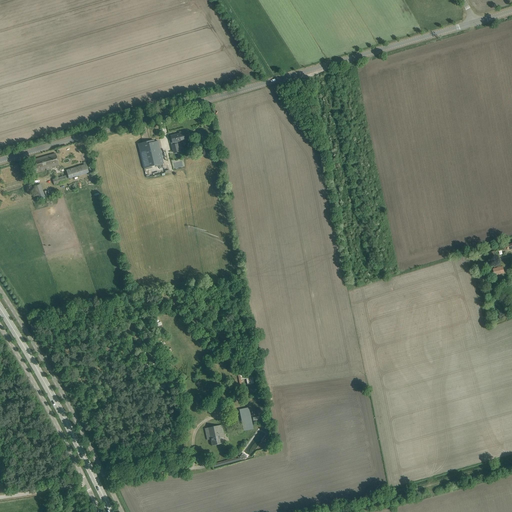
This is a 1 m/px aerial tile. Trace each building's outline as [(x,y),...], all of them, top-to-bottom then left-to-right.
[(170,136),(172,143),(189,139),(187,131),(180,132),(180,134),(170,136)] [(154,140),(138,144),(144,169),(164,164),(158,141),(154,142),(154,140)] [(59,165),(55,154),(32,160),(35,173),(45,171),(44,169),(46,168),(46,170),(51,169),(50,167),(59,165)] [(66,171),(69,179),(89,173),(86,164),(66,171)] [(54,185),(67,181),(66,176),(52,180),(54,185)] [(31,187),(36,200),(44,197),(39,184),(31,187)] [(482,271),(490,269),(488,262),(474,266),(475,273),(476,272),(476,273),(482,271)] [(254,365),(252,355),(244,357),(247,367),(254,365)] [(187,399),(184,398),(179,412),(181,413),(187,399)] [(249,411),(240,413),(243,427),(252,425),(249,411)] [(212,446),(222,444),(221,439),(220,438),(224,437),(222,425),(221,425),(214,427),(205,429),(206,435),(207,440),(210,439),(212,446)]
